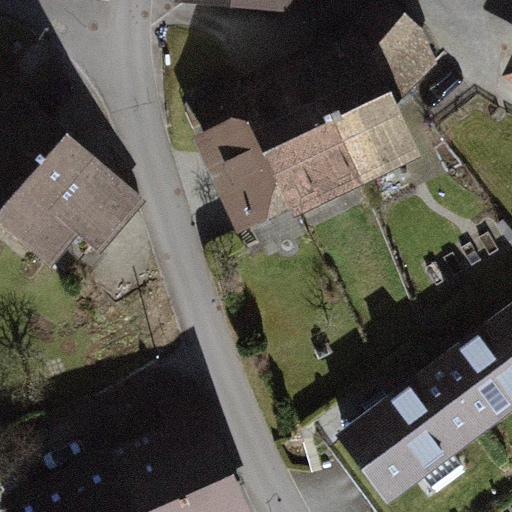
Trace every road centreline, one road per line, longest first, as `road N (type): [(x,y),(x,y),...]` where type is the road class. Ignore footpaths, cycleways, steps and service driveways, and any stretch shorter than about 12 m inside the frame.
road 1 (residential): [(279,511),(159,201),(126,69)]
road 2 (unknown): [(206,333),(15,467)]
